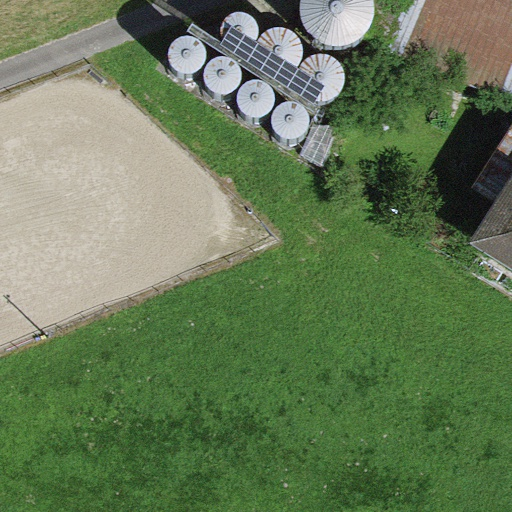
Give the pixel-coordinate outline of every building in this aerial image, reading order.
[(371,17),(370,5),(366,0),(302,0),(299,9),(299,20),(302,32),(309,41),(318,48),(329,52),(341,52),(353,47),(362,40),(369,29),(371,17)] [(403,0),(384,49),(511,98),(511,13),(477,0),(403,0)] [(265,35),(264,28),(261,22),(256,18),(250,15),(243,14),(237,16),(231,19),(227,24),(225,30),(224,37),(226,43),(230,48),(235,52),(241,54),(248,54),(255,52),(260,48),(263,42),(265,35)] [(207,59),(206,53),(203,46),(198,42),(192,39),(185,38),(179,40),(173,43),(169,48),(166,54),(166,61),(168,67),(172,73),(177,76),(183,79),(190,78),(196,76),(202,72),(205,66),(207,59)] [(301,62),(300,55),(297,49),(292,44),(286,41),(279,40),(272,42),(267,46),(263,51),(260,57),(260,63),(262,70),(266,75),(271,79),(277,81),(284,81),(291,78),(296,74),(299,68),(301,62)] [(245,84),(244,78),(241,71),(236,67),(230,64),(223,63),(217,65),(211,68),(207,73),(204,79),(204,86),(206,92),(210,98),(215,102),(221,104),(228,104),(235,101),(240,97),(243,91),(245,84)] [(339,87),(338,80),(335,74),(330,69),(324,67),(317,66),(310,67),(305,71),(301,76),(298,82),(298,89),(300,95),(304,100),(309,104),(315,106),(322,106),(328,104),(334,99),(337,94),(339,87)] [(281,111),(280,104),(277,98),(272,93),(266,90),(259,90),(253,91),(247,95),(243,100),(241,106),(240,113),(242,119),(246,124),(251,128),(258,130),(265,130),(271,128),(276,123),(280,117),(281,111)] [(316,136),(315,129),(312,123),(308,118),(301,115),(295,115),(288,116),(283,120),(278,125),(276,131),(276,137),(278,144),(281,149),(287,153),(293,155),(300,155),(306,152),(311,148),(315,142),(316,136)]
